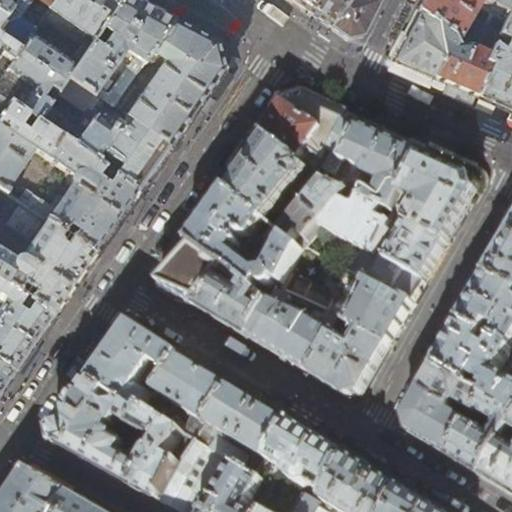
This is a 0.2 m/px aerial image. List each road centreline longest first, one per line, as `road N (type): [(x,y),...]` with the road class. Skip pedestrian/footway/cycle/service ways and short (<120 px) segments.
road 1 (residential): [(118,291),(287,49)]
road 2 (residential): [(118,291),(368,435)]
road 3 (residential): [(368,435),(511,187)]
road 4 (residential): [(14,440),(118,291)]
road 5 (residential): [(359,83),(511,152)]
road 6 (residential): [(368,435),(497,511)]
road 7 (residential): [(14,440),(142,511)]
